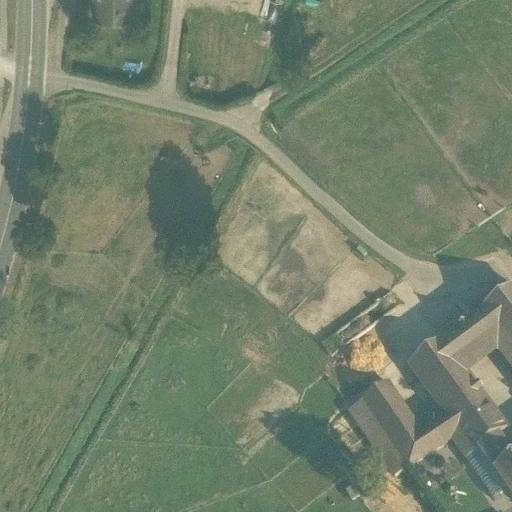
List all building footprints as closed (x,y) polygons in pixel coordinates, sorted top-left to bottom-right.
[(96,0),(96,14),(132,14),(132,0),(96,0)] [(502,339),(511,351),(511,292),(484,314),(502,339)] [(462,369),(502,339),(484,314),(444,344),(462,369)] [(508,430),(462,369),(444,344),(411,369),(447,416),(423,434),(386,384),(358,404),(407,470),(453,440),(467,459),(479,451),(499,436),(500,436),(508,430)] [(394,478),(407,470),(358,404),(346,413),(394,478)] [(506,491),(511,499),(511,453),(500,436),(499,436),(479,451),(481,454),(495,473),(494,474),(506,491)] [(464,461),(467,464),(481,454),(479,451),(467,459),(464,461)] [(495,473),(481,454),(467,464),(493,500),(506,491),(494,474),(495,473)]
